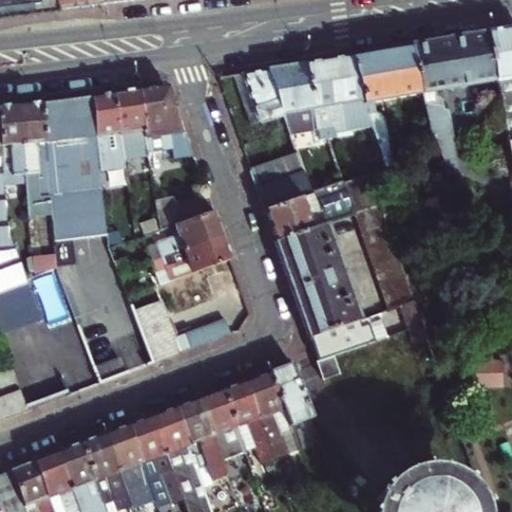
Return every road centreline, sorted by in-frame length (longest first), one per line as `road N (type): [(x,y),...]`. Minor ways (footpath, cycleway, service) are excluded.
road 1 (residential): [(185,51),(272,328),(253,351),(0,444)]
road 2 (primary): [(0,71),(185,51)]
road 3 (primary): [(185,51),(369,25)]
road 4 (primary): [(362,0),(178,23)]
road 5 (primary): [(178,23),(0,41)]
road 6 (primary): [(369,25),(511,5)]
